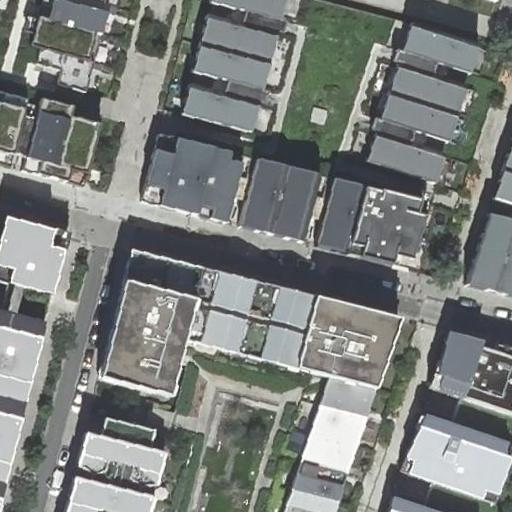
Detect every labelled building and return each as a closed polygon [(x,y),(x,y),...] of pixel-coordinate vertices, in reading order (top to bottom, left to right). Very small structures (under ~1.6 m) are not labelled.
[(0,0),(0,166),(81,187),(99,115),(76,109),(79,99),(53,92),(55,84),(84,91),(107,0),(46,0),(20,100),(0,94),(0,0)] [(137,70),(148,0),(127,0),(124,21),(114,20),(107,66),(137,70)] [(281,0),(209,0),(195,59),(180,115),(190,117),(184,141),(157,134),(139,202),(405,271),(478,45),(405,22),(352,188),(241,156),(281,0)] [(511,135),(509,145),(463,286),(511,298),(511,135)] [(66,235),(3,219),(0,230),(0,282),(6,284),(10,271),(54,282),(66,235)] [(129,252),(97,380),(166,397),(185,339),(328,376),(281,511),(331,511),(396,321),(129,252)] [(6,284),(0,282),(0,311),(43,322),(54,282),(10,271),(6,284)] [(43,322),(0,311),(0,376),(28,383),(43,322)] [(511,511),(511,350),(511,351),(494,346),(492,353),(478,349),(480,343),(444,334),(429,390),(457,400),(449,425),(422,416),(397,472),(431,483),(422,509),(390,498),(386,511),(511,511)] [(28,383),(0,376),(0,397),(23,403),(28,383)] [(23,403),(0,397),(0,462),(8,464),(23,403)] [(155,433),(87,416),(63,511),(150,511),(169,437),(155,433)]
